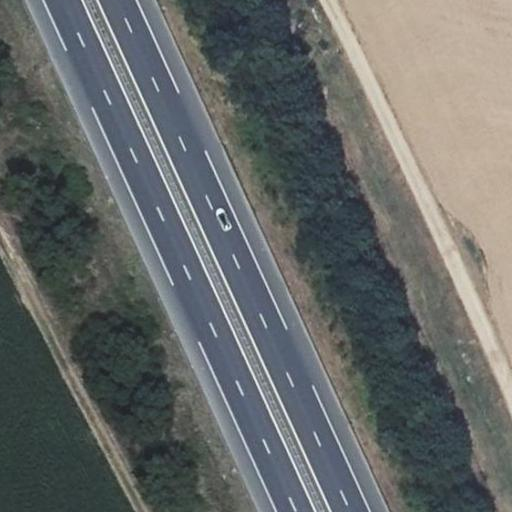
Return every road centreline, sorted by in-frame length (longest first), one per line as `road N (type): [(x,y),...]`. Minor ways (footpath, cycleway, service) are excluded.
road 1 (motorway): [(61,0),(294,511)]
road 2 (motorway): [(350,511),(117,0)]
road 3 (track): [(329,0),(511,398)]
